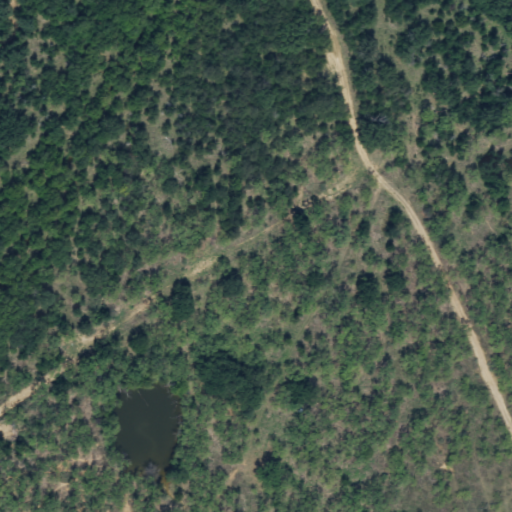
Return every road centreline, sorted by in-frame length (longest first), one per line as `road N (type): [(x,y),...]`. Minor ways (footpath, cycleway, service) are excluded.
road 1 (residential): [(511,277),(472,196),(442,186),(422,191),(207,511)]
road 2 (residential): [(442,186),(427,115),(365,0)]
